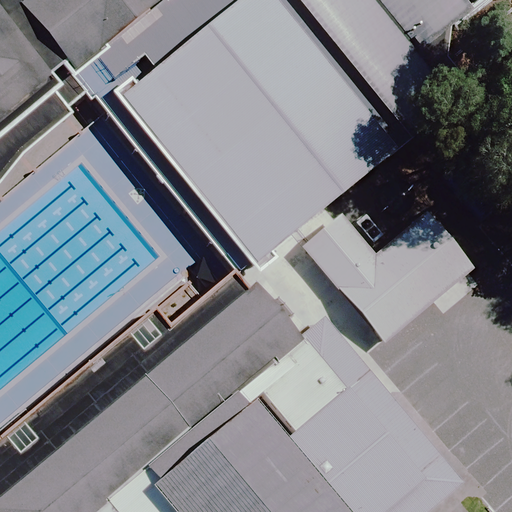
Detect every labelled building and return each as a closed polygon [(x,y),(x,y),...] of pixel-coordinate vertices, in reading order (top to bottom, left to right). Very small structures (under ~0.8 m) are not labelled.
[(0,0),(0,156),(188,0),(0,0)] [(413,147),(290,0),(262,0),(133,107),(268,268),(413,147)] [(511,51),(511,0),(306,0),(417,132),(511,51)] [(329,236),(295,264),(337,315),(371,286),(329,236)] [(246,275),(0,479),(0,509),(2,511),(439,511),(449,504),(316,346),(310,351),(246,275)] [(440,350),(398,300),(353,337),(395,387),(440,350)] [(489,423),(444,369),(413,395),(458,449),(489,423)]
